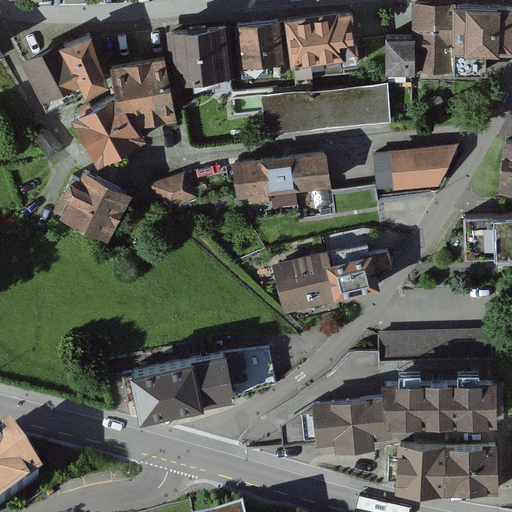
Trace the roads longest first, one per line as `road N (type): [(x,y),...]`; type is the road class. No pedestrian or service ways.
road 1 (residential): [(511,90),(409,259),(333,353),(183,456)]
road 2 (residential): [(0,7),(65,16),(260,0)]
road 3 (residential): [(183,456),(389,511)]
road 4 (residential): [(0,409),(183,456)]
road 5 (residential): [(183,456),(159,489),(48,511)]
